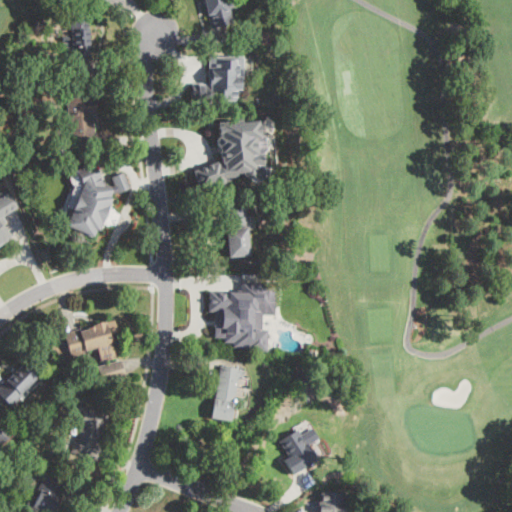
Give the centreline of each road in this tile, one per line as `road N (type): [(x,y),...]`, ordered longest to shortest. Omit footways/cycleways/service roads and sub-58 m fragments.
road 1 (residential): [(118,511),(153,413),(167,317),(145,64),(155,33)]
road 2 (residential): [(0,317),(35,293),(83,277),(166,274)]
